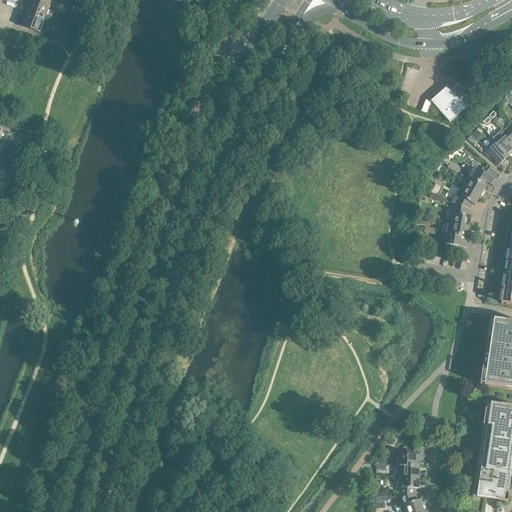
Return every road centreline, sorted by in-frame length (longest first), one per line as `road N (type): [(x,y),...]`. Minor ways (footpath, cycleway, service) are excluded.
road 1 (secondary): [(97,511),(217,171),(309,0)]
road 2 (secondary): [(279,0),(180,191),(73,511)]
road 3 (tertiary): [(327,0),(383,35),(415,43),(456,41),(511,14)]
